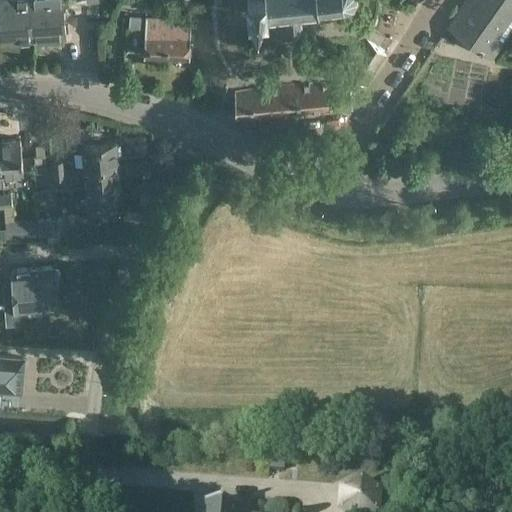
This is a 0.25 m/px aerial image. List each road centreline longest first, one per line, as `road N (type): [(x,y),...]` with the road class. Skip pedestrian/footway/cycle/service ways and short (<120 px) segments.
road 1 (unclassified): [(92,431),(108,334),(131,264),(196,133)]
road 2 (residential): [(320,189),(440,0)]
road 3 (unclassified): [(196,133),(93,95),(0,92)]
road 4 (unclassified): [(320,189),(371,195),(511,175)]
road 5 (unclassified): [(196,133),(320,189)]
